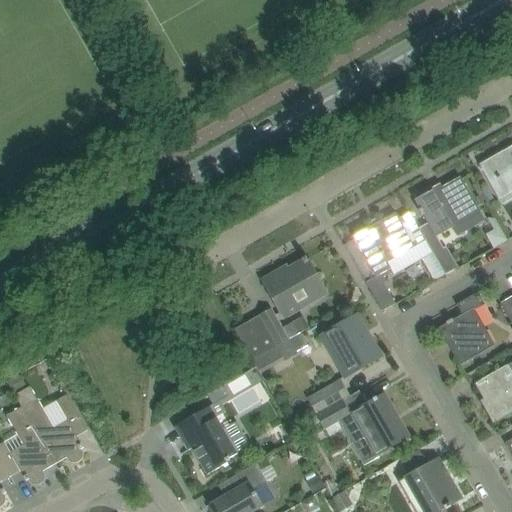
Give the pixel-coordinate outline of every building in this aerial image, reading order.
[(175,119),(180,129),(189,124),(184,114),(175,119)] [(511,147),(480,166),(499,200),(511,193),(511,147)] [(432,192),(416,202),(421,210),(418,211),(421,217),(424,215),(428,223),(419,229),(425,240),(425,241),(431,252),(445,276),(458,268),(446,247),(443,249),(441,245),(437,237),(452,229),(456,236),(483,221),(460,179),(443,189),(434,194),(432,192)] [(399,220),(395,214),(368,229),(367,228),(352,237),(376,278),(379,276),(391,269),(387,262),(413,247),(414,248),(415,248),(414,247),(425,241),(425,240),(419,229),(409,214),(399,220)] [(263,282),(283,318),(311,302),(309,298),(324,290),(306,257),(301,260),(303,263),(287,272),(289,275),(281,279),(278,273),(263,282)] [(376,278),(365,284),(382,312),(395,305),(379,276),(376,278)] [(463,315),(453,321),(452,319),(446,323),(447,325),(439,329),(448,346),(452,344),(455,351),(452,353),(459,366),(494,346),(474,310),(482,306),(476,295),(457,305),(463,315)] [(511,297),(501,304),(511,323),(511,297)] [(290,323),(282,328),(281,327),(271,309),(259,316),(259,317),(265,327),(277,348),(277,347),(289,341),(290,340),(297,336),(290,323)] [(343,378),(349,374),(379,357),(356,318),(321,338),(344,377),(342,377),(343,378)] [(265,327),(241,340),(243,345),(252,361),(277,348),(265,327)] [(297,352),(290,340),(289,341),(277,347),(281,355),(285,361),(298,354),(297,352)] [(281,355),(277,347),(277,348),(252,361),(256,368),(260,374),(261,373),(258,369),(281,356),(281,355)] [(511,363),(508,366),(475,385),(479,392),(484,400),(487,406),(484,408),(493,423),(510,413),(511,412),(511,363)] [(256,368),(247,373),(253,384),(262,378),(260,374),(256,368)] [(22,374),(7,382),(13,393),(28,385),(22,374)] [(348,397),(339,382),(318,394),(307,399),(316,415),(341,401),(348,397)] [(207,397),(212,406),(230,395),(225,386),(207,397)] [(22,408),(55,465),(67,458),(70,462),(74,463),(79,462),(82,459),(83,454),(81,450),(83,448),(77,437),(87,431),(66,396),(56,402),(67,421),(54,429),(30,388),(15,396),(22,408)] [(349,416),(342,420),(365,462),(373,457),(376,455),(377,455),(389,448),(407,438),(383,397),(373,402),(352,414),(349,416)] [(318,415),(316,416),(320,422),(324,429),(324,430),(326,429),(334,424),(338,422),(342,420),(349,416),(341,402),(318,415)] [(207,475),(238,458),(209,407),(175,427),(176,429),(179,427),(191,447),(187,449),(188,451),(192,449),(207,475)] [(4,443),(0,445),(0,459),(10,478),(20,472),(26,482),(29,480),(31,484),(36,485),(40,484),(43,481),(44,476),(42,472),(55,465),(22,408),(6,417),(16,434),(24,446),(10,454),(4,443)] [(1,483),(10,478),(0,459),(0,507),(1,507),(5,504),(5,499),(3,495),(6,493),(1,483)] [(408,477),(405,479),(423,511),(438,511),(444,508),(445,510),(451,507),(450,505),(460,499),(438,460),(427,466),(408,477)] [(256,465),(245,471),(228,481),(234,492),(210,505),(213,511),(253,511),(262,507),(259,502),(266,498),(268,492),(264,485),(267,483),(256,465)] [(318,477),(304,485),(311,497),(325,489),(318,477)] [(344,492),(341,494),(332,499),(339,511),(340,511),(352,505),(344,492)]
